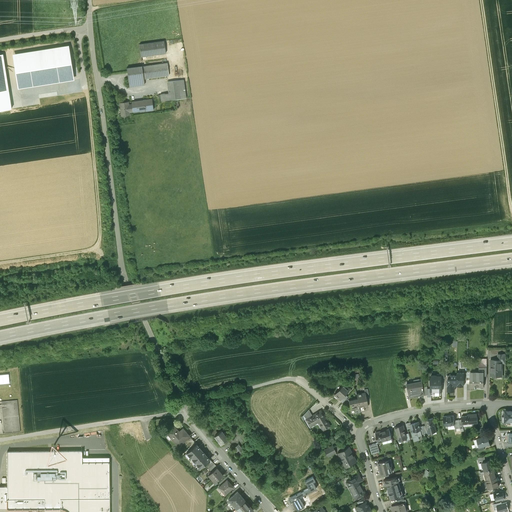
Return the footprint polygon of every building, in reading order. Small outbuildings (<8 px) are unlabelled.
[(164,41),(139,44),(141,57),(165,53),(164,41)] [(67,45),(13,54),(19,88),(73,80),(67,45)] [(3,54),(0,54),(0,91),(8,90),(3,54)] [(167,63),(127,68),(129,87),(144,84),(143,79),(169,75),(167,63)] [(183,80),(168,82),(169,93),(161,95),(161,101),(185,98),(183,80)] [(152,98),(131,101),(132,104),(128,105),(127,101),(119,103),(121,116),(130,115),(129,112),(133,111),(133,112),(153,109),(152,98)] [(479,372),(470,372),(470,383),(470,388),(475,388),(476,388),(476,386),(479,386),(479,387),(484,387),(484,376),(484,367),(487,367),(487,358),(479,358),(479,372)] [(498,360),(490,360),(490,364),(491,364),(491,369),(490,369),(490,375),(493,375),(493,376),(495,377),(496,377),(497,376),(498,374),(502,374),(502,367),(502,363),(502,360),(498,360)] [(431,394),(431,395),(440,395),(440,394),(441,394),(441,378),(441,374),(440,374),(437,374),(437,376),(431,376),(431,389),(431,394)] [(457,386),(457,375),(450,375),(450,379),(447,379),(447,391),(454,391),(454,386),(457,386)] [(407,385),(407,388),(409,398),(409,397),(424,395),(423,388),(423,387),(422,378),(421,379),(415,380),(416,383),(407,385)] [(343,384),(334,394),(340,399),(340,400),(345,394),(349,389),(343,384)] [(365,393),(356,395),(357,399),(360,412),(364,411),(364,407),(368,407),(366,396),(365,393)] [(345,394),(340,400),(340,399),(339,400),(342,403),(346,398),(347,396),(345,394)] [(357,399),(349,401),(351,410),(355,409),(356,413),(360,412),(357,399)] [(17,400),(1,402),(4,433),(20,432),(17,400)] [(308,409),(303,414),(306,419),(312,416),(308,409)] [(511,410),(505,411),(505,417),(502,417),(502,423),(511,423),(511,421),(511,420),(511,410)] [(312,416),(306,419),(310,426),(311,426),(310,424),(317,420),(323,430),(329,426),(327,422),(326,422),(323,416),(324,416),(321,411),(312,416)] [(468,416),(462,417),(462,420),(462,424),(463,424),(472,423),(472,419),(473,419),(473,414),(468,415),(468,416)] [(453,416),(443,417),(444,425),(454,424),(454,420),(453,416)] [(433,418),(424,420),(426,425),(428,433),(428,434),(428,433),(432,432),(432,433),(436,432),(434,423),(433,418)] [(221,419),(208,429),(214,436),(217,433),(215,430),(224,423),(221,419)] [(418,422),(411,424),(413,432),(411,432),(413,438),(422,436),(422,435),(420,430),(421,430),(420,427),(418,422)] [(403,425),(395,427),(398,441),(406,439),(407,438),(405,434),(403,425)] [(183,428),(179,432),(174,426),(167,432),(167,433),(168,432),(173,437),(171,438),(178,446),(183,442),(189,436),(183,428)] [(389,430),(380,432),(380,431),(375,433),(378,443),(379,442),(378,441),(387,439),(387,440),(392,439),(389,429),(389,430)] [(217,433),(214,436),(221,444),(228,439),(225,436),(227,435),(225,432),(223,433),(221,430),(217,433)] [(189,436),(183,442),(188,447),(194,442),(189,436)] [(488,436),(476,439),(479,447),(479,448),(483,446),(490,445),(488,436)] [(148,459),(137,437),(127,443),(139,464),(148,459)] [(377,443),(369,445),(372,454),(379,451),(377,443)] [(190,449),(186,453),(187,452),(191,457),(191,458),(201,449),(196,444),(190,449)] [(238,444),(234,448),(239,455),(244,451),(238,444)] [(332,446),(324,450),(327,456),(335,452),(332,446)] [(349,447),(338,453),(339,452),(342,458),(341,459),(346,467),(357,461),(353,455),(352,455),(350,452),(351,451),(349,447)] [(201,449),(191,458),(192,457),(196,462),(195,463),(205,454),(201,449)] [(59,452),(52,452),(45,452),(44,452),(37,452),(30,453),(30,452),(29,452),(29,453),(22,453),(22,452),(22,453),(15,453),(15,452),(14,452),(14,453),(7,453),(7,452),(7,453),(7,458),(6,458),(6,459),(7,459),(7,464),(6,464),(6,465),(7,465),(7,470),(6,470),(7,470),(7,476),(6,476),(7,476),(7,481),(7,482),(7,487),(0,486),(0,508),(61,508),(65,509),(69,511),(110,511),(109,463),(82,463),(82,458),(82,452),(81,452),(75,452),(74,452),(67,452),(60,452),(59,452)] [(210,460),(205,454),(195,463),(196,463),(200,467),(199,468),(200,468),(204,465),(210,460)] [(383,461),(378,462),(381,474),(382,474),(388,472),(392,471),(391,466),(390,467),(388,460),(389,460),(389,459),(383,461)] [(486,461),(482,462),(484,471),(493,469),(491,460),(486,461)] [(212,462),(206,467),(211,472),(216,467),(216,468),(217,467),(212,462)] [(216,468),(216,467),(211,472),(208,475),(215,482),(223,475),(216,468)] [(493,469),(484,471),(487,480),(486,480),(488,489),(499,486),(497,477),(496,477),(493,469)] [(359,474),(352,478),(355,483),(358,481),(362,479),(359,474)] [(309,487),(289,498),(290,501),(292,501),(297,509),(304,506),(299,497),(317,488),(313,481),(315,480),(312,476),(305,480),(309,487)] [(397,476),(384,480),(385,485),(387,484),(399,481),(397,476)] [(358,481),(355,483),(352,478),(350,479),(351,482),(348,483),(356,497),(355,498),(365,493),(363,489),(362,489),(361,489),(360,487),(361,487),(361,486),(361,485),(358,481)] [(227,480),(222,484),(221,484),(218,487),(222,491),(223,490),(225,493),(224,494),(225,494),(233,487),(227,480)] [(399,481),(387,484),(391,499),(396,498),(397,498),(402,497),(402,496),(399,486),(400,486),(399,481)] [(499,490),(496,491),(497,492),(494,493),(495,499),(504,496),(503,491),(499,491),(499,490)] [(245,501),(237,491),(228,499),(232,504),(233,502),(237,507),(238,507),(245,501)] [(245,501),(238,507),(237,507),(235,509),(237,511),(250,511),(253,509),(245,501)] [(359,504),(355,506),(357,510),(356,510),(356,511),(367,511),(370,511),(370,510),(371,510),(368,504),(367,505),(365,501),(359,504)] [(400,504),(394,505),(392,506),(391,506),(391,507),(392,507),(392,509),(394,511),(400,511),(407,510),(406,506),(405,502),(400,504)] [(506,503),(501,504),(500,503),(496,504),(498,511),(508,510),(506,503)]
